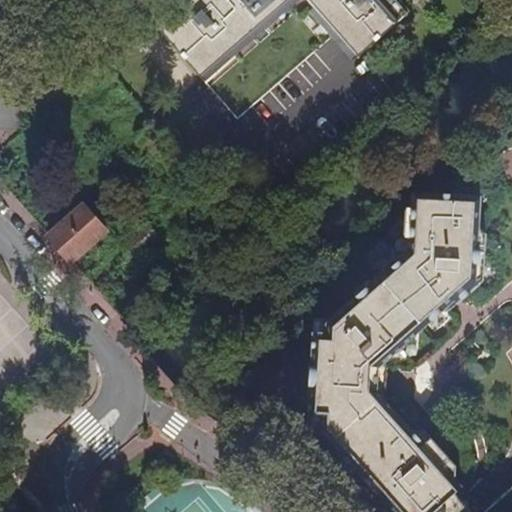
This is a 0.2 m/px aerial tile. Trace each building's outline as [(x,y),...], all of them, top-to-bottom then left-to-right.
[(191,0),(160,28),(239,120),(340,34),(360,58),(409,16),(395,0),(191,0)] [(470,511),(455,494),(463,487),(455,480),(456,466),(425,431),(412,431),(382,398),(380,400),(373,392),(375,368),(382,362),(384,364),(444,311),(444,306),(452,298),(457,304),(484,282),(487,234),(480,227),(481,198),(413,194),(410,252),(401,259),(395,259),(385,267),(385,272),(374,281),(370,281),(328,320),(314,319),(307,433),(324,434),(393,511),(470,511)] [(113,230),(88,202),(50,237),(74,264),(113,230)] [(132,261),(159,237),(146,222),(119,246),(132,261)] [(207,238),(198,228),(187,237),(196,248),(207,238)] [(484,511),(485,511),(463,487),(455,494),(470,511),(484,511)]
